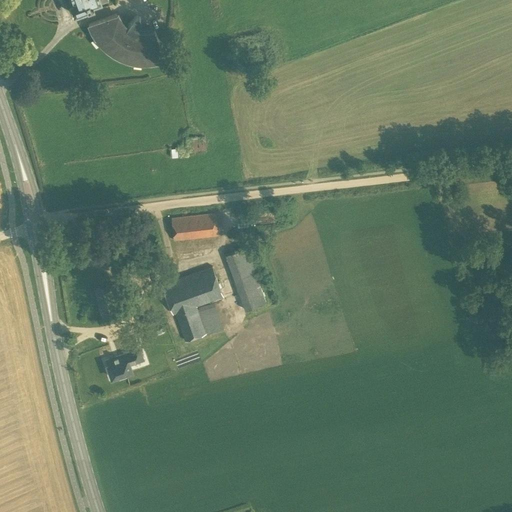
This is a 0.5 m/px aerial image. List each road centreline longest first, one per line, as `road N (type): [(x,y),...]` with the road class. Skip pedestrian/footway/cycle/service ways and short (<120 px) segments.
road 1 (track): [(511,168),(146,207),(12,234)]
road 2 (primary): [(101,511),(66,393),(28,189),(0,101)]
